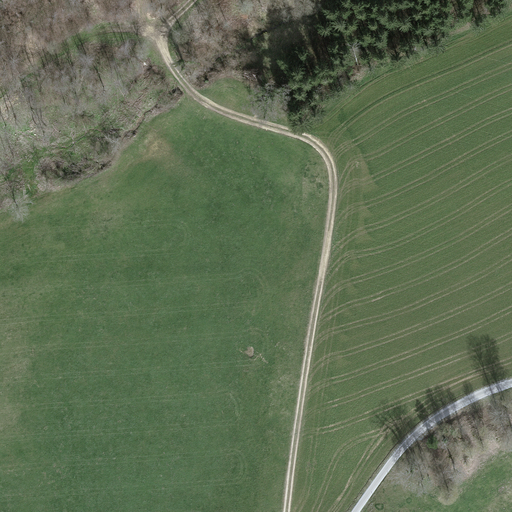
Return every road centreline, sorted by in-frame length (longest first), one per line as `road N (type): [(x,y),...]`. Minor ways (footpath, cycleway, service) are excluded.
road 1 (track): [(287,511),(334,188),(330,161),(316,147),(203,106),(147,32),(225,0)]
road 2 (unclassified): [(356,511),(425,428),(511,387)]
road 3 (track): [(0,91),(99,30),(147,32),(143,0)]
